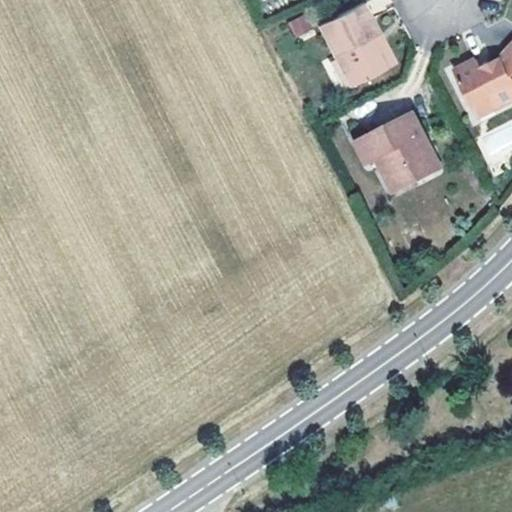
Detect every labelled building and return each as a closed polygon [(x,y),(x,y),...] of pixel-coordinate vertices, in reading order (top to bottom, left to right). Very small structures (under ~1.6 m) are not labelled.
[(391,35),(375,4),(332,26),(365,88),(407,66),(397,47),(392,50),(386,37),(391,35)] [(304,14),(288,22),(296,38),(312,29),(304,14)] [(397,47),(391,35),(386,37),(392,50),(397,47)] [(460,70),(481,106),(496,98),(501,106),(511,100),(511,47),(504,57),(485,67),(481,59),(460,70)] [(486,115),(501,106),(496,98),(481,106),(486,115)] [(436,135),(425,115),(412,122),(410,118),(394,127),(396,130),(369,145),(379,165),(389,160),(395,156),(412,189),(448,170),(439,154),(444,151),(430,138),(436,135)] [(511,120),(476,136),(487,163),(511,152),(511,120)] [(453,168),(444,151),(439,154),(448,170),(453,168)] [(405,193),(412,189),(395,156),(389,160),(405,193)]
